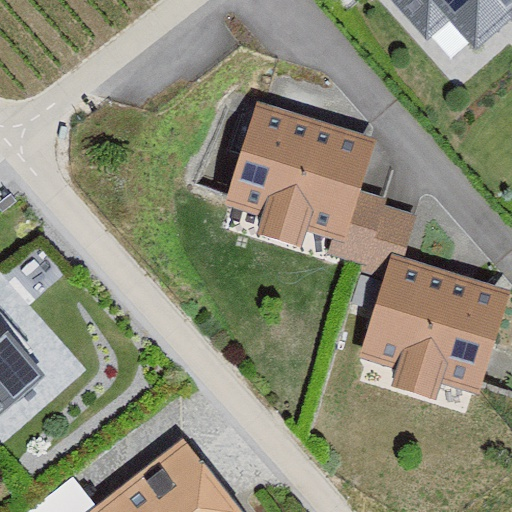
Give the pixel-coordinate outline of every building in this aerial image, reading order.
[(511,0),(393,0),(418,30),(447,5),(475,39),(511,8),(511,0)] [(372,134),(245,96),(211,214),(338,251),(372,134)] [(505,280),(382,249),(355,356),(478,387),(505,280)] [(0,310),(0,400),(45,359),(0,310)] [(245,511),(182,436),(89,511),(245,511)]
